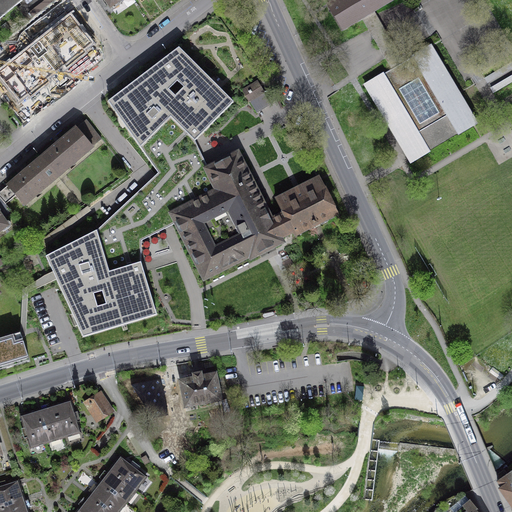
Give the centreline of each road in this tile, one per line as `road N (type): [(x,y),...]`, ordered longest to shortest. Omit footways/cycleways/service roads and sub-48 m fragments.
road 1 (tertiary): [(380,335),(314,325),(115,358),(0,393)]
road 2 (residential): [(380,335),(395,296),(390,271),(267,0)]
road 3 (tertiary): [(498,511),(441,383),(380,335)]
road 4 (residential): [(0,166),(126,59)]
